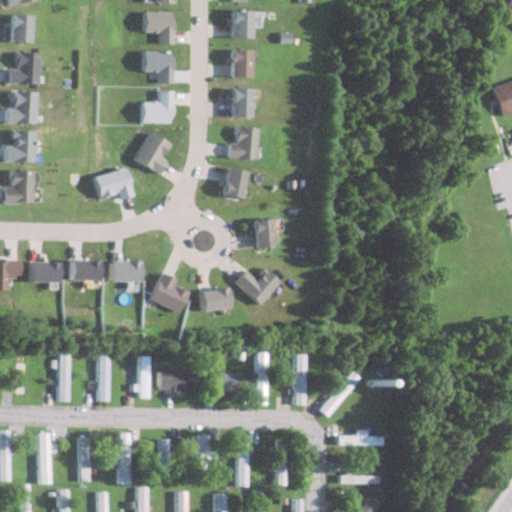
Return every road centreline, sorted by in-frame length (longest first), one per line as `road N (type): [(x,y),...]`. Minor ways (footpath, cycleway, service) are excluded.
road 1 (residential): [(0,413),(289,419),(312,437),(311,511)]
road 2 (residential): [(201,0),(194,142),(166,204),(136,220),(0,228)]
